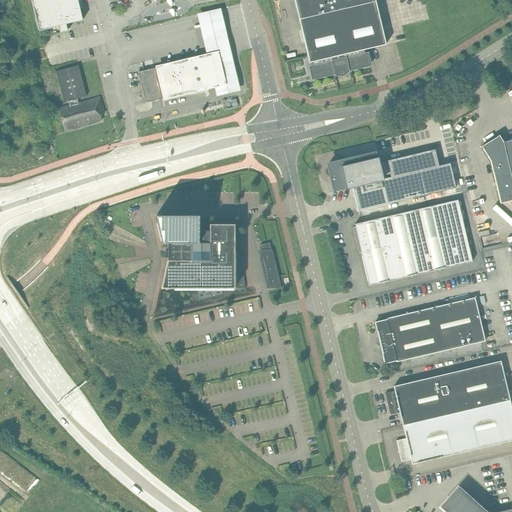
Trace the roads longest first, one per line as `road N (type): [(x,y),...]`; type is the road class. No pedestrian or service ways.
road 1 (unclassified): [(374,511),(281,140)]
road 2 (secondary): [(195,511),(98,430),(17,323)]
road 3 (secondary): [(0,338),(97,456),(166,511)]
road 4 (unclassified): [(49,205),(281,140)]
road 5 (unknown): [(324,315),(507,265)]
road 6 (unclassified): [(352,117),(422,95),(511,40)]
road 7 (unclassified): [(101,0),(138,156)]
road 8 (unknown): [(365,482),(511,447)]
road 9 (unclassified): [(277,125),(138,156)]
road 10 (unclassified): [(277,125),(248,0)]
